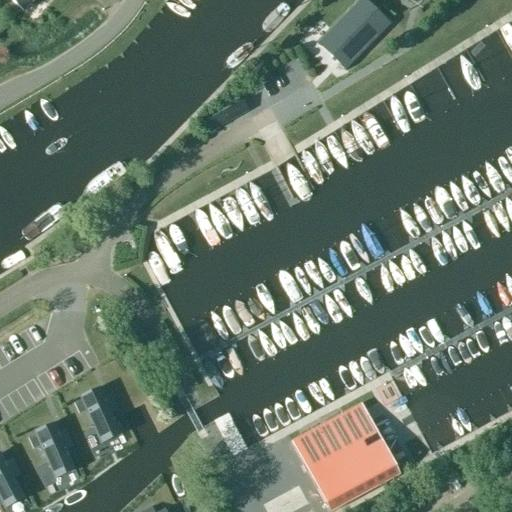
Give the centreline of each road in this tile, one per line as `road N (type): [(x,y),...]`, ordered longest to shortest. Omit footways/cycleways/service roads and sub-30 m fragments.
road 1 (residential): [(182,400),(121,280),(86,272)]
road 2 (tertiary): [(0,101),(79,53),(130,0)]
